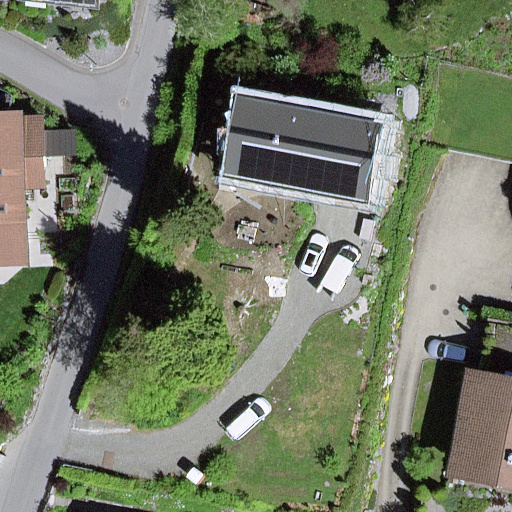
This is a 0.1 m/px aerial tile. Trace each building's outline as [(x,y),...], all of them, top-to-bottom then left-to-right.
[(511,78),(466,70),(455,130),(511,140),(511,78)] [(243,171),(375,196),(387,131),(255,106),(254,110),(243,171)] [(375,196),(243,171),(254,110),(235,107),(221,178),(373,207),(375,196)] [(0,256),(26,256),(23,186),(23,168),(46,167),(44,120),(0,121),(0,256)] [(451,151),(511,162),(511,140),(455,130),(451,151)] [(23,186),(46,185),(46,167),(23,168),(23,186)] [(511,324),(492,320),(466,458),(511,466),(511,324)] [(463,472),(511,481),(511,466),(466,458),(463,472)]
